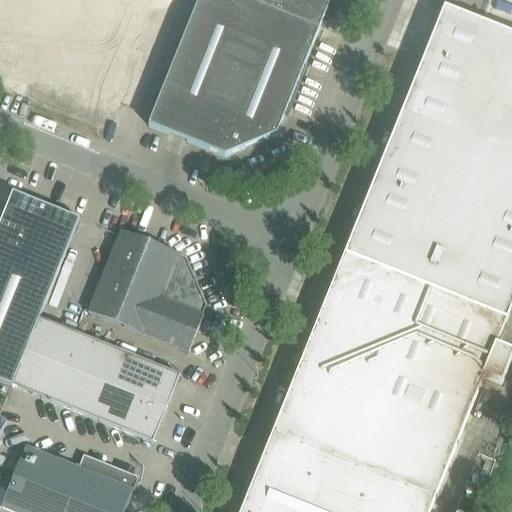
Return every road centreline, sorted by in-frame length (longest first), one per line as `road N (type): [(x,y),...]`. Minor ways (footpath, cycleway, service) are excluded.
road 1 (unclassified): [(287,247),(0,126)]
road 2 (unclassified): [(181,511),(287,247)]
road 3 (unclassified): [(287,247),(388,0)]
